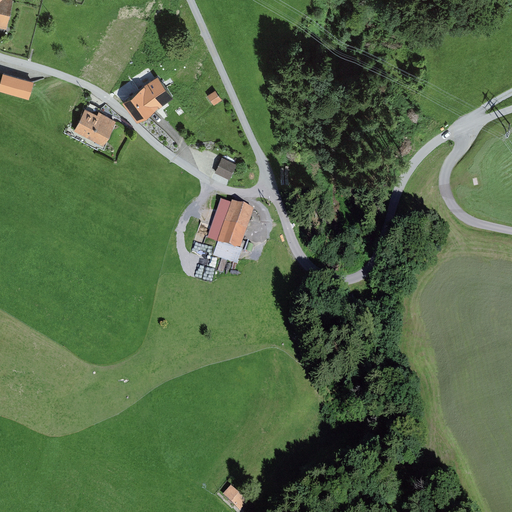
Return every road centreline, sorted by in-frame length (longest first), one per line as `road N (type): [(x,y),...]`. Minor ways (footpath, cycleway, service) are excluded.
road 1 (residential): [(469,126),(413,163),(374,261),(356,278),(325,278),(299,258),(193,6)]
road 2 (unclassified): [(469,126),(444,181),(449,201),(461,216),(511,232)]
